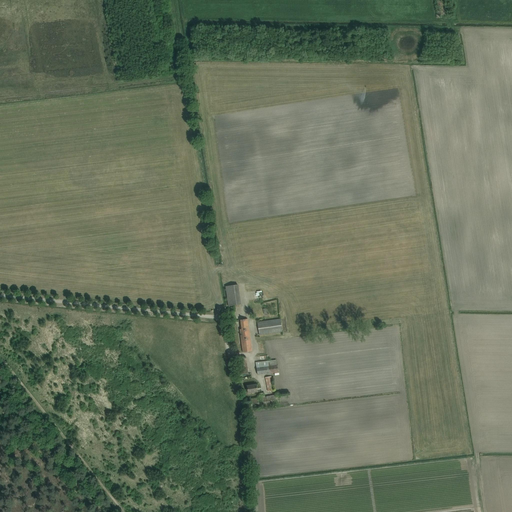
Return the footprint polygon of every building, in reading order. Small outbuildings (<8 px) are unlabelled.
[(228,306),(240,305),(238,285),(226,286),(228,306)] [(239,329),(243,352),(252,351),(247,319),(240,320),(241,329),(239,329)] [(282,332),(280,319),(257,322),(259,335),(282,332)] [(238,362),(240,374),(248,373),(246,358),(238,359),(238,362)] [(278,373),(276,360),(256,362),(257,375),(278,373)] [(265,378),(266,383),(268,392),(274,391),(271,377),(265,378)] [(248,393),(256,392),(256,385),(247,386),(247,388),(247,389),(248,393)] [(249,399),(250,408),(276,405),(275,396),(264,397),(264,394),(260,394),(260,398),(249,399)]
